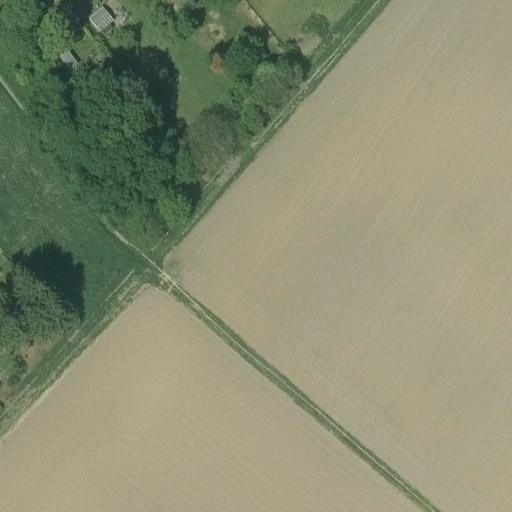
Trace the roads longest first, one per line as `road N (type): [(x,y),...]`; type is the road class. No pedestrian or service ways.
road 1 (track): [(0,78),(145,269),(431,511)]
road 2 (track): [(378,0),(0,427)]
